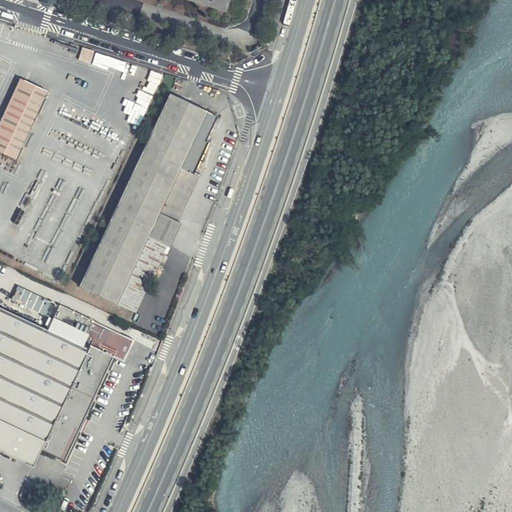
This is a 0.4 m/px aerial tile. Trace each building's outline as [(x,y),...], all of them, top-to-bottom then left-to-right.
[(190,0),(226,11),(229,0),(190,0)] [(95,50),(83,47),(79,60),(91,63),(95,50)] [(46,88),(23,77),(0,128),(0,151),(14,158),(46,88)] [(138,310),(171,243),(182,222),(178,220),(198,177),(192,173),(217,115),(172,93),(82,284),(120,302),(138,310)] [(0,450),(33,466),(41,449),(64,460),(114,357),(124,361),(134,340),(61,304),(55,315),(48,330),(0,307),(0,450)]
